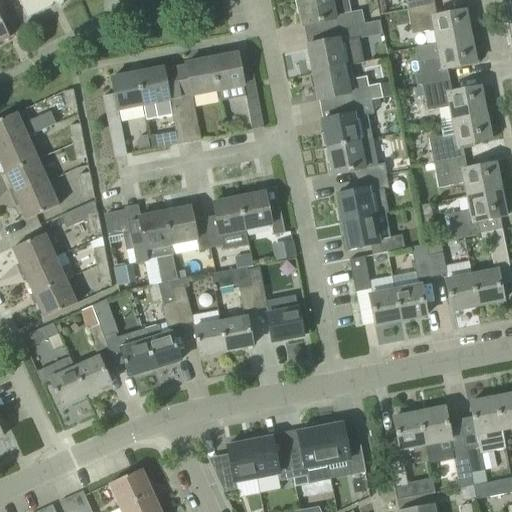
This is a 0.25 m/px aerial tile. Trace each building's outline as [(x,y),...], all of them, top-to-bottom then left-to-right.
[(18,0),(18,1),(27,19),(51,7),(55,0),(61,0),(63,1),(60,7),(65,0),(18,0)] [(329,32),(356,26),(356,25),(364,24),(361,12),(352,13),(348,0),(297,0),(303,26),(327,22),(329,32)] [(433,0),(404,0),(407,10),(434,5),(433,0)] [(434,30),(437,44),(470,38),(465,11),(446,15),(436,17),(434,5),(407,10),(410,26),(422,24),(423,32),(434,30)] [(0,42),(9,38),(0,18),(0,42)] [(312,74),(345,67),(364,63),(356,26),(329,32),(331,42),(307,46),(312,74)] [(414,75),(416,88),(449,81),(447,69),(476,64),(470,38),(437,44),(415,48),(419,74),(414,75)] [(237,54),(211,59),(218,92),(243,87),(245,97),(252,130),(263,128),(252,68),(240,70),(237,54)] [(189,143),(200,141),(192,97),(218,92),(211,59),(185,64),(185,66),(174,68),(189,143)] [(345,67),(312,74),(317,101),(342,96),(343,106),(371,100),(391,96),(388,83),(368,87),(367,78),(348,81),(345,67)] [(163,68),(137,73),(143,106),(170,101),(175,131),(178,145),(189,143),(174,68),(163,71),(163,68)] [(143,106),(137,73),(111,78),(114,95),(102,97),(114,158),(126,155),(118,111),(143,106)] [(480,87),(461,91),(452,93),(449,81),(423,87),(424,96),(427,111),(434,110),(449,107),(452,120),(486,114),(480,87)] [(416,88),(413,89),(415,98),(424,96),(423,87),(416,88)] [(73,90),(62,92),(66,109),(76,107),(73,90)] [(379,99),(371,100),(373,109),(379,107),(380,105),(379,99)] [(343,106),(346,116),(321,121),(327,148),(359,142),(372,139),(368,114),(373,113),(371,100),(343,106)] [(55,123),(50,111),(29,121),(30,124),(23,127),(27,136),(55,123)] [(0,120),(0,148),(27,136),(16,113),(0,120)] [(428,140),(433,164),(464,158),(462,146),(491,140),(486,114),(452,120),(440,123),(443,137),(428,140)] [(83,141),(80,125),(69,127),(73,143),(83,141)] [(150,148),(147,135),(140,136),(136,142),(137,150),(150,148)] [(152,150),(159,149),(157,135),(150,136),(152,150)] [(37,160),(27,136),(0,148),(0,164),(4,174),(37,160)] [(83,141),(73,143),(76,160),(86,158),(83,141)] [(359,142),(327,148),(332,176),(356,171),(358,181),(386,175),(382,152),(362,156),(359,142)] [(465,183),(467,197),(501,190),(495,164),(467,169),(464,158),(433,164),(437,189),(448,187),(465,183)] [(4,174),(15,198),(48,183),(37,160),(4,174)] [(92,191),(89,174),(79,175),(82,192),(92,191)] [(389,214),(385,190),(389,189),(386,175),(358,181),(360,191),(336,195),(341,223),(385,214),(389,214)] [(58,206),(48,183),(15,198),(25,221),(58,206)] [(506,217),(501,190),(467,197),(470,211),(447,216),(452,240),(480,234),(477,222),(506,217)] [(265,193),(239,198),(245,231),(271,226),(273,236),(284,234),(278,203),(267,206),(265,193)] [(245,231),(239,198),(213,203),(215,216),(204,219),(209,248),(221,246),(222,251),(248,246),(245,231)] [(93,202),(61,217),(66,229),(88,219),(90,232),(100,231),(93,202)] [(418,207),(420,217),(431,215),(429,205),(418,207)] [(190,208),(164,213),(172,256),(209,248),(204,219),(193,221),(190,208)] [(108,238),(129,233),(126,213),(104,218),(108,238)] [(140,231),(129,233),(135,263),(155,259),(172,256),(164,213),(137,218),(140,231)] [(385,214),(341,223),(347,250),(371,245),(373,255),(405,249),(402,236),(390,238),(385,214)] [(489,245),(495,272),(472,276),(477,306),(503,301),(500,286),(511,283),(511,282),(502,230),(481,234),(483,246),(489,245)] [(45,234),(12,249),(22,272),(55,258),(45,234)] [(281,243),(283,251),(284,260),(290,259),(295,258),(292,241),(281,243)] [(440,242),(426,245),(428,256),(442,253),(440,242)] [(428,256),(426,245),(411,248),(417,280),(432,277),(428,256)] [(107,265),(104,248),(94,250),(97,267),(107,265)] [(55,258),(22,272),(33,296),(66,281),(65,280),(75,276),(65,253),(55,258)] [(432,277),(446,274),(442,253),(428,256),(432,277)] [(238,268),(253,266),(251,255),(236,257),(238,268)] [(370,290),(366,268),(363,257),(349,260),(351,271),(355,293),(370,290)] [(107,265),(97,267),(100,283),(110,281),(107,265)] [(259,266),(247,268),(256,311),(266,309),(268,315),(266,316),(271,342),(303,336),(300,319),(297,308),(282,311),(279,299),(267,302),(259,266)] [(130,268),(114,272),(117,287),(133,284),(130,268)] [(256,311),(247,268),(211,276),(214,290),(238,285),(244,313),(256,311)] [(472,276),(446,281),(452,311),(477,306),(472,276)] [(195,328),(193,328),(199,356),(226,351),(220,323),(219,323),(217,312),(192,317),(184,287),(189,286),(187,278),(186,279),(177,280),(170,282),(175,302),(181,325),(194,323),(195,328)] [(66,281),(33,296),(43,319),(76,304),(66,281)] [(170,282),(157,284),(161,300),(162,305),(164,305),(175,302),(170,282)] [(420,286),(395,291),(401,321),(426,316),(420,286)] [(401,321),(395,291),(369,296),(375,326),(401,321)] [(80,310),(86,328),(114,318),(107,300),(80,310)] [(175,302),(164,305),(162,305),(167,323),(168,329),(169,329),(181,325),(175,302)] [(252,346),(247,318),(220,323),(226,351),(252,346)] [(154,369),(142,331),(127,335),(129,340),(118,343),(116,339),(109,321),(98,325),(107,348),(114,367),(124,364),(128,377),(154,369)] [(21,338),(26,349),(58,335),(53,324),(21,338)] [(87,330),(95,352),(107,348),(98,325),(86,329),(87,330)] [(172,334),(162,337),(158,326),(142,331),(154,369),(180,361),(172,334)] [(69,358),(37,373),(42,385),(49,381),(61,406),(85,395),(73,370),(74,370),(69,358)] [(99,358),(74,370),(73,370),(85,395),(110,384),(99,358)] [(501,430),(502,430),(511,428),(511,394),(495,398),(501,430)] [(465,446),(471,474),(484,471),(481,453),(505,448),(502,430),(501,430),(495,398),(469,403),(477,443),(465,446)] [(419,413),(428,462),(429,463),(454,458),(460,489),(473,486),(470,474),(471,474),(465,446),(452,448),(444,408),(419,413)] [(399,450),(413,448),(417,465),(428,462),(419,413),(393,418),(399,450)] [(351,476),(365,473),(359,444),(346,446),(342,424),(336,426),(335,422),(336,421),(335,420),(319,423),(329,480),(331,480),(328,464),(348,461),(351,476)] [(329,480),(319,423),(302,427),(303,428),(304,432),(298,433),(300,447),(287,450),(293,479),(294,479),(296,486),(308,484),(329,480)] [(293,479),(287,450),(274,452),(271,438),(265,439),(264,435),(265,435),(265,434),(248,437),(255,477),(277,473),(279,482),(293,479)] [(255,477),(248,437),(232,440),(232,442),(233,446),(227,447),(230,461),(211,465),(223,493),(237,490),(235,481),(255,477)] [(407,486),(405,478),(403,467),(401,458),(388,461),(390,470),(393,488),(407,486)] [(119,508),(152,494),(141,470),(109,485),(119,508)] [(511,482),(511,479),(474,487),(476,500),(511,492),(511,482)] [(82,492),(71,497),(77,511),(91,511),(84,496),(82,492)] [(120,511),(159,511),(152,494),(119,508),(120,511)] [(416,498),(396,501),(398,511),(417,508),(432,505),(431,495),(416,498)] [(77,511),(71,497),(59,502),(63,511),(77,511)]
